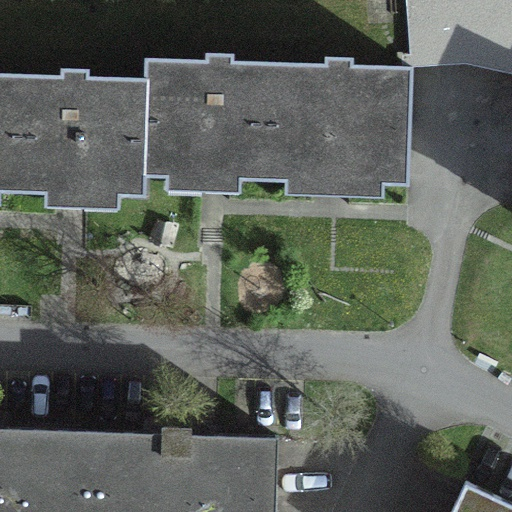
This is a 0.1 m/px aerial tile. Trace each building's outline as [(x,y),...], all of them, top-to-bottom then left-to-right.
[(465,50),(490,55),(502,0),(405,0),(409,54),(465,50)] [(511,0),(502,0),(490,55),(511,59),(511,0)] [(148,58),(144,175),(264,179),(268,62),(232,61),(232,54),(205,53),(205,60),(148,58)] [(268,62),(264,179),(407,183),(411,66),(351,64),(351,58),(325,57),(325,64),(268,62)] [(27,75),(24,191),(144,195),(144,175),(148,58),(144,58),(144,78),(87,76),(87,70),(61,69),(61,75),(27,75)] [(0,190),(24,191),(27,75),(0,73),(0,190)] [(0,511),(70,511),(73,427),(0,424),(0,511)] [(275,511),(278,434),(73,427),(70,511),(275,511)] [(511,511),(511,502),(466,481),(451,511),(511,511)]
